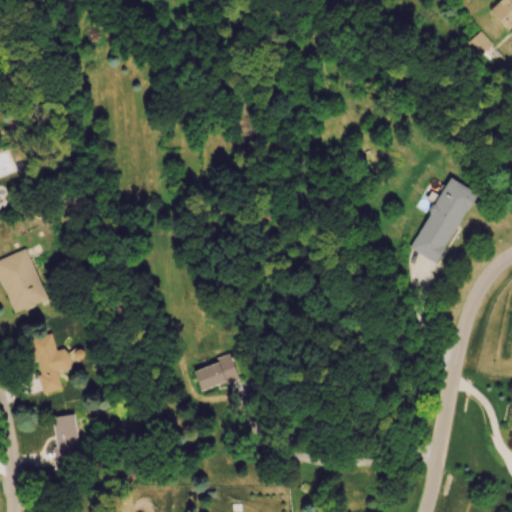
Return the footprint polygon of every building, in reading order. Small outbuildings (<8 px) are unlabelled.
[(488,11),(510,36),(511,34),(511,0),(497,0),(499,2),(488,11)] [(491,46),(480,32),(461,47),(472,61),(491,46)] [(409,249),(436,264),(475,194),(448,178),(409,249)] [(24,248),(0,257),(0,284),(11,315),(44,302),(24,248)] [(27,340),(42,395),(60,390),(55,371),(69,368),(64,349),(55,351),(50,334),(27,340)] [(238,379),(228,354),(215,360),(213,354),(190,364),(202,393),(238,379)] [(49,418),(55,468),(75,466),(73,449),(77,449),(73,415),(49,418)]
